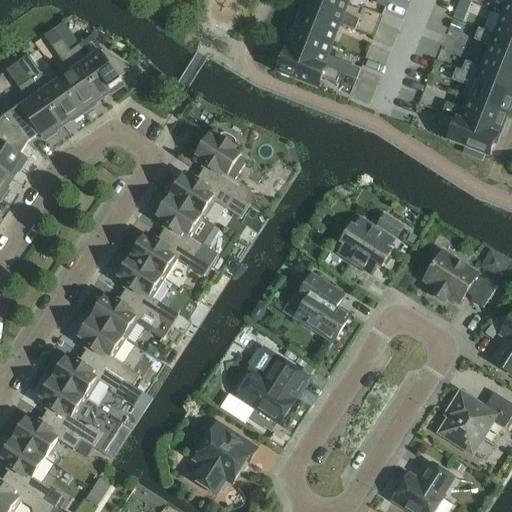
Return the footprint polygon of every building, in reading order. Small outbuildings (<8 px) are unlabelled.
[(340,0),(305,0),(302,9),(341,25),(356,31),(360,21),(346,15),(350,4),(340,0)] [(511,0),(496,0),(508,4),(503,15),(511,18),(511,0)] [(302,9),(293,30),(333,46),(341,25),(302,9)] [(511,18),(503,15),(495,37),(511,43),(511,18)] [(452,23),(449,30),(461,35),(464,27),(452,23)] [(56,30),(46,38),(52,47),(71,74),(62,81),(85,115),(96,107),(97,105),(95,103),(103,98),(71,53),(72,53),(63,40),(56,30)] [(293,30),(285,52),(342,74),(358,80),(362,70),(329,57),(333,46),(293,30)] [(480,31),(476,41),(491,47),(486,58),(511,67),(511,43),(495,37),(480,31)] [(71,33),(63,40),(72,53),(81,46),(71,33)] [(72,53),(71,53),(103,98),(110,92),(112,94),(114,95),(124,88),(124,85),(120,79),(131,72),(127,66),(104,52),(93,37),(81,46),(72,53)] [(287,53),(279,74),(318,90),(323,78),(338,84),(342,74),(285,52),(287,53)] [(29,56),(19,64),(31,81),(32,81),(63,125),(71,120),(72,122),(75,122),(85,115),(62,81),(54,86),(50,85),(29,56)] [(467,63),(463,73),(511,92),(511,67),(486,58),(482,69),(467,63)] [(30,103),(5,121),(29,144),(40,135),(45,141),(47,142),(57,135),(57,132),(56,131),(63,125),(32,81),(31,81),(19,64),(7,72),(20,89),(30,103)] [(457,71),(453,81),(468,87),(464,98),(469,100),(509,116),(511,108),(511,92),(463,73),(457,71)] [(447,105),(444,114),(500,137),(509,116),(469,100),(465,112),(447,105)] [(444,114),(440,125),(454,130),(450,142),(467,149),(465,155),(483,162),(485,157),(489,158),(495,144),(497,145),(500,137),(444,114)] [(0,171),(12,179),(17,171),(19,173),(21,172),(28,162),(27,160),(25,158),(21,155),(29,144),(5,121),(0,128),(0,171)] [(211,137),(197,158),(203,161),(201,165),(209,170),(204,177),(247,204),(247,203),(254,193),(236,181),(246,165),(245,161),(241,159),(242,157),(236,153),(238,150),(237,149),(238,146),(237,142),(235,140),(229,136),(226,135),(223,136),(220,138),(219,137),(217,141),(211,137)] [(0,171),(0,200),(2,202),(9,191),(9,188),(7,187),(12,179),(0,171)] [(176,183),(170,192),(171,194),(173,196),(171,198),(207,221),(218,204),(243,220),(252,206),(247,203),(247,204),(204,177),(200,183),(192,178),(190,182),(184,178),(180,184),(178,182),(176,183)] [(171,198),(158,218),(164,222),(162,225),(170,230),(165,237),(213,268),(221,256),(204,245),(216,227),(207,221),(171,198)] [(386,214),(378,227),(398,240),(406,227),(386,214)] [(347,244),(340,254),(373,276),(380,266),(383,268),(392,255),(389,253),(395,243),(362,221),(355,231),(352,229),(343,242),(347,244)] [(412,234),(408,241),(414,245),(418,238),(412,234)] [(145,238),(132,258),(167,281),(180,262),(206,278),(213,268),(165,237),(161,244),(153,239),(151,242),(145,238)] [(445,253),(425,283),(435,290),(432,295),(446,304),(449,299),(460,306),(467,294),(474,299),(472,302),(484,310),(498,288),(486,280),(485,282),(478,278),(480,276),(445,253)] [(132,258),(119,279),(125,282),(123,286),(131,291),(126,298),(174,328),(181,317),(155,300),(167,281),(132,258)] [(307,302),(296,319),(333,343),(328,352),(329,352),(352,317),(337,307),(336,304),(334,302),(339,294),(345,297),(345,296),(313,275),(299,297),(307,302)] [(98,304),(92,313),(93,315),(95,317),(93,319),(128,342),(139,325),(149,331),(165,342),(174,328),(126,298),(122,304),(114,299),(112,303),(106,299),(102,305),(100,303),(98,304)] [(504,347),(493,363),(511,375),(511,318),(500,336),(510,342),(506,349),(504,347)] [(93,319),(80,339),(86,343),(84,346),(91,351),(87,358),(130,385),(135,388),(142,377),(116,360),(128,342),(93,319)] [(252,372),(236,398),(247,405),(256,410),(250,419),(273,434),(279,425),(281,427),(297,401),(311,379),(302,373),(279,358),(265,349),(250,371),(252,372)] [(289,352),(285,357),(294,363),(297,357),(289,352)] [(59,364),(53,374),(53,376),(55,377),(54,379),(89,402),(98,407),(110,388),(112,389),(113,394),(126,402),(135,388),(130,385),(87,358),(83,365),(75,360),(73,363),(67,359),(63,365),(61,364),(59,364)] [(300,359),(296,364),(305,370),(308,365),(300,359)] [(54,379),(41,400),(47,403),(45,407),(52,412),(48,418),(84,442),(95,449),(105,435),(92,426),(87,427),(77,421),(89,402),(54,379)] [(135,388),(126,402),(136,408),(145,394),(135,388)] [(456,411),(441,435),(473,455),(494,422),(506,430),(511,419),(511,404),(495,394),(486,409),(462,394),(452,410),(453,410),(454,409),(456,411)] [(28,420),(15,440),(47,460),(59,441),(77,452),(84,442),(48,418),(44,425),(36,420),(34,424),(28,420)] [(201,465),(191,480),(218,497),(228,483),(233,486),(248,463),(250,464),(259,450),(219,424),(195,461),(201,465)] [(15,440),(2,460),(8,464),(6,467),(13,472),(9,479),(44,501),(45,501),(52,490),(34,479),(47,460),(15,440)] [(458,464),(454,470),(462,475),(466,469),(458,464)] [(397,496),(394,502),(409,511),(437,511),(446,499),(443,497),(454,478),(434,465),(426,478),(428,479),(424,485),(410,476),(407,481),(403,483),(400,486),(398,489),(397,492),(397,496)] [(0,511),(17,511),(23,503),(33,510),(33,511),(61,511),(56,509),(56,508),(45,501),(44,501),(9,479),(5,486),(0,482),(0,511)] [(111,486),(101,480),(96,486),(107,493),(111,486)] [(63,497),(52,490),(45,501),(56,508),(63,497)]
